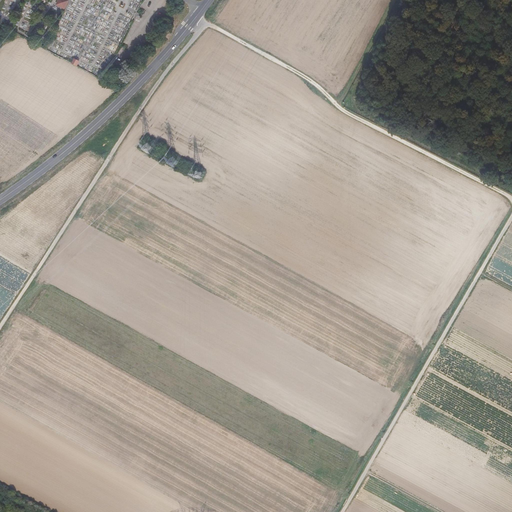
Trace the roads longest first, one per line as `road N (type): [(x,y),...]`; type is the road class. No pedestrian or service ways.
road 1 (track): [(0,327),(192,41),(196,15),(511,201)]
road 2 (track): [(342,511),(511,219)]
road 3 (primary): [(0,199),(99,120),(201,9)]
